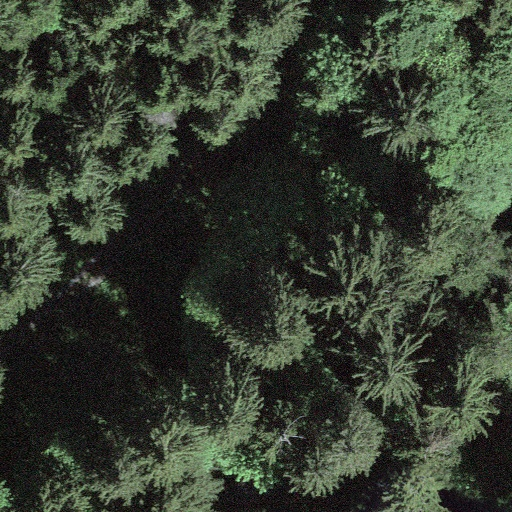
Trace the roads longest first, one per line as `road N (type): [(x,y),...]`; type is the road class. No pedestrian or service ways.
road 1 (track): [(382,0),(0,354)]
road 2 (unclassified): [(511,395),(215,511)]
